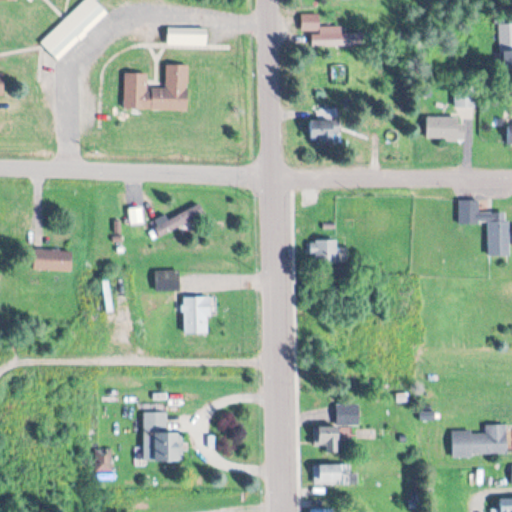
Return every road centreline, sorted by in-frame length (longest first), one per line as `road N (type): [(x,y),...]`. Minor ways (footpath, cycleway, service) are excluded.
road 1 (residential): [(511,173),(0,166)]
road 2 (residential): [(280,511),(273,175)]
road 3 (residential): [(273,175),(274,0)]
